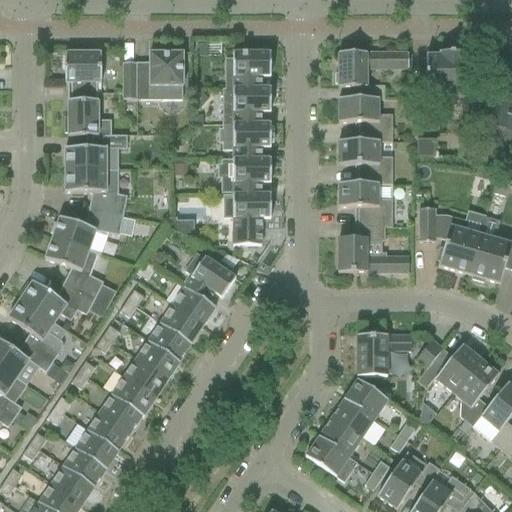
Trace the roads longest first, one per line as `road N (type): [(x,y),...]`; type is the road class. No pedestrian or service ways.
road 1 (residential): [(117,511),(262,297),(292,290)]
road 2 (residential): [(292,290),(296,9)]
road 3 (residential): [(296,9),(25,8)]
road 4 (residential): [(0,258),(22,205),(25,8)]
road 5 (residential): [(511,350),(438,309),(318,312)]
road 6 (residential): [(482,11),(296,9)]
road 7 (residential): [(318,312),(318,360),(261,466)]
